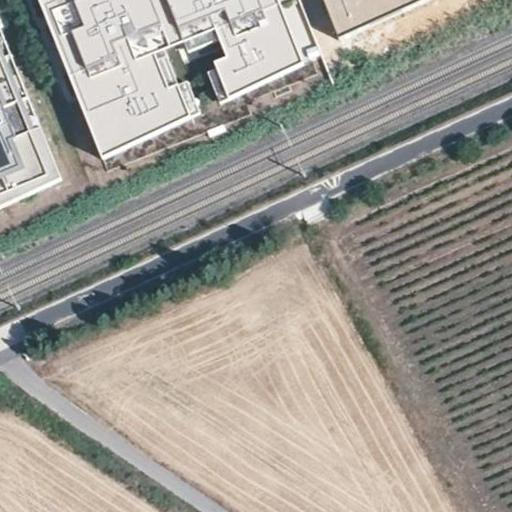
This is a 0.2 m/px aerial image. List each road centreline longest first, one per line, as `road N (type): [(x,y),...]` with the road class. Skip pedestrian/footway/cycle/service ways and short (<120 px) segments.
road 1 (residential): [(369,172),(0,341)]
road 2 (track): [(314,197),(449,460)]
road 3 (unclassified): [(218,511),(0,355)]
road 4 (residential): [(369,172),(511,108)]
